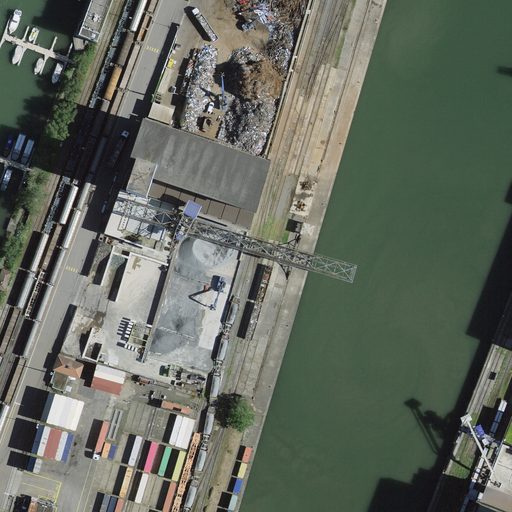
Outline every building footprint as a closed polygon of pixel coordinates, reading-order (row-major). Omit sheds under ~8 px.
[(93,0),(85,25),(83,24),(79,31),(77,39),(98,46),(114,0),(93,0)] [(153,103),(148,117),(170,124),(175,110),(153,103)] [(97,231),(103,233),(106,234),(105,234),(125,240),(160,252),(175,206),(176,207),(177,205),(250,230),(269,165),(270,160),(261,157),(252,154),(146,119),(144,123),(137,121),(97,231)] [(2,268),(0,273),(0,289),(5,291),(12,272),(4,269),(2,268)] [(58,356),(54,369),(55,369),(50,382),(53,383),(52,387),(63,391),(69,374),(79,378),(84,365),(58,356)] [(98,364),(89,396),(127,407),(136,376),(98,364)] [(243,396),(243,395),(242,395),(239,403),(240,403),(242,403),(247,405),(249,405),(251,398),(249,398),(243,396)] [(511,511),(511,494),(486,485),(475,511),(511,511)] [(36,501),(31,500),(27,511),(51,511),(53,506),(48,505),(36,501)]
